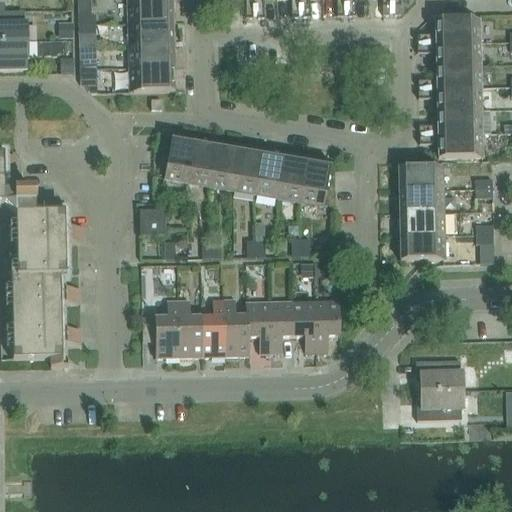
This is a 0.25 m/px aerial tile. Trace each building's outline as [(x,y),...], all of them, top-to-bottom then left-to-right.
[(127,2),(127,26),(172,25),(171,1),(127,2)] [(0,15),(0,44),(26,44),(26,26),(24,26),(24,14),(4,14),(4,16),(0,15)] [(77,18),(78,27),(95,27),(94,18),(77,18)] [(434,23),(435,46),(479,45),(479,22),(434,23)] [(127,26),(128,49),(172,48),(172,25),(127,26)] [(71,26),(57,26),(58,42),(71,42),(73,42),(72,26),(71,26)] [(93,50),(93,36),(95,36),(95,27),(78,27),(78,50),(93,50)] [(0,74),(25,74),(25,62),(27,62),(26,44),(0,44),(0,74)] [(479,45),(435,46),(435,69),(480,68),(479,45)] [(128,49),(128,72),(173,71),(172,48),(128,49)] [(71,61),(59,61),(59,78),(67,78),(73,77),(73,61),(71,61)] [(78,63),(79,73),(96,72),(95,63),(78,63)] [(480,68),(435,69),(436,92),(480,91),(480,68)] [(173,71),(128,72),(129,95),(173,94),(173,71)] [(79,73),(79,82),(96,82),(96,72),(79,73)] [(480,91),(436,92),(436,115),(481,114),(480,91)] [(151,103),(151,113),(161,113),(160,102),(151,103)] [(481,114),(436,115),(437,138),(481,137),(481,114)] [(481,137),(437,138),(437,161),(482,160),(481,137)] [(187,186),(194,142),(171,138),(163,182),(187,186)] [(194,142),(187,186),(209,190),(217,146),(194,142)] [(217,146),(209,190),(232,194),(239,150),(217,146)] [(239,150),(232,194),(254,198),(262,153),(239,150)] [(262,153),(254,198),(277,201),(284,157),(262,153)] [(284,157),(277,201),(299,205),(307,161),(284,157)] [(0,207),(1,208),(3,208),(9,213),(14,218),(14,225),(14,229),(14,239),(15,249),(15,254),(15,269),(15,279),(10,279),(10,290),(10,300),(10,310),(11,331),(11,341),(11,351),(12,363),(29,362),(31,362),(50,362),(50,370),(67,370),(67,364),(66,364),(61,365),(59,280),(65,280),(63,211),(63,204),(34,204),(34,194),(16,195),(15,158),(7,158),(0,158),(0,207)] [(307,161),(299,205),(323,209),(330,165),(307,161)] [(397,170),(398,194),(443,193),(442,169),(397,170)] [(474,183),(474,192),(491,192),(491,183),(474,183)] [(491,192),(474,192),(475,202),(492,201),(491,192)] [(398,194),(398,217),(443,216),(443,193),(398,194)] [(164,238),(164,213),(139,214),(139,239),(164,238)] [(398,217),(399,240),(444,239),(443,216),(398,217)] [(264,226),(254,226),(255,244),(264,243),(264,226)] [(475,229),(475,238),(492,238),(492,229),(475,229)] [(83,230),(68,231),(69,245),(77,244),(83,244),(83,230)] [(492,238),(475,238),(475,247),(492,247),(492,238)] [(444,239),(399,240),(399,264),(444,263),(444,239)] [(309,242),(300,243),(300,260),(309,260),(309,242)] [(264,243),(255,244),(255,261),(265,260),(264,243)] [(300,260),(300,243),(291,243),(291,260),(300,260)] [(255,261),(255,244),(246,244),(246,261),(255,261)] [(164,245),(165,263),(174,262),(174,245),(164,245)] [(211,262),(210,245),(201,245),(201,262),(211,262)] [(220,245),(210,245),(211,262),(220,261),(220,245)] [(79,292),(65,292),(65,306),(79,306),(79,292)] [(212,320),(200,320),(201,361),(224,360),(223,303),(212,304),(212,320)] [(248,360),(247,341),(246,341),(246,319),(245,319),(234,319),(234,303),(223,303),(224,360),(248,360)] [(142,345),(152,345),(155,345),(155,362),(179,361),(177,304),(166,305),(167,321),(141,321),(142,345)] [(188,304),(177,304),(179,361),(201,361),(200,320),(189,320),(188,304)] [(291,306),(292,340),(304,340),(304,356),(315,356),(314,305),(291,306)] [(338,305),(314,305),(315,356),(326,356),(326,339),(339,339),(338,305)] [(246,341),(247,341),(258,341),(258,357),(270,357),(268,306),(245,307),(245,319),(246,319),(246,341)] [(268,306),(270,357),(281,357),(280,340),(292,340),(291,306),(268,306)] [(79,332),(65,333),(65,347),(80,346),(79,332)] [(415,365),(415,375),(415,379),(419,379),(419,395),(462,394),(461,375),(459,375),(459,364),(415,365)] [(416,411),(416,421),(416,424),(460,423),(460,412),(462,412),(462,394),(419,395),(420,411),(416,411)]
